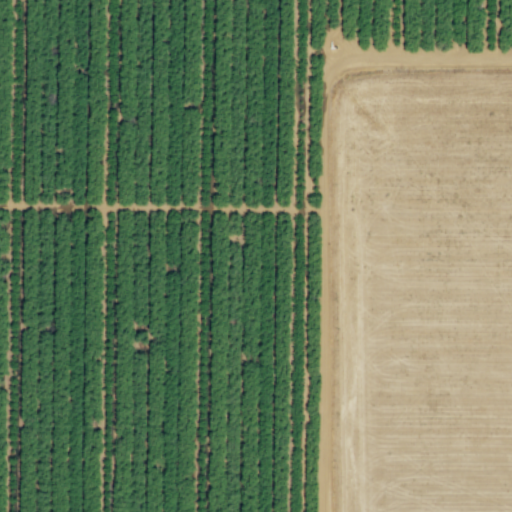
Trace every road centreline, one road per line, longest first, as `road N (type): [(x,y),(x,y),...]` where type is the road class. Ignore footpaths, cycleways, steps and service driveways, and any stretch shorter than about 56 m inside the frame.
road 1 (track): [(322,511),(321,208),(0,204)]
road 2 (track): [(321,208),(323,79),(333,65),(511,60)]
